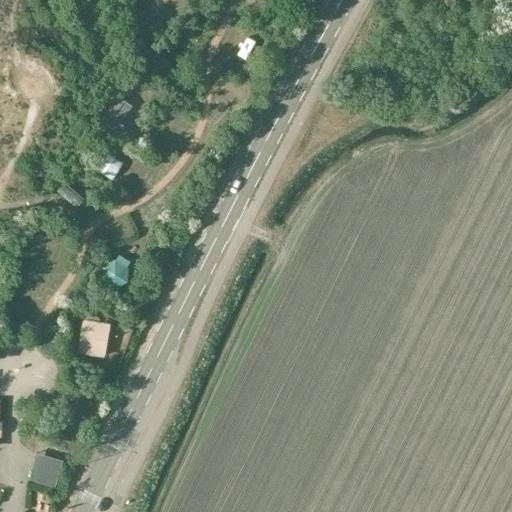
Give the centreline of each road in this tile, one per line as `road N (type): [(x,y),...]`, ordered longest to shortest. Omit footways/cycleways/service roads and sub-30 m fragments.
road 1 (secondary): [(79,511),(201,260),(341,0)]
road 2 (track): [(235,0),(209,52),(216,85),(172,177),(133,205),(94,219),(35,329)]
